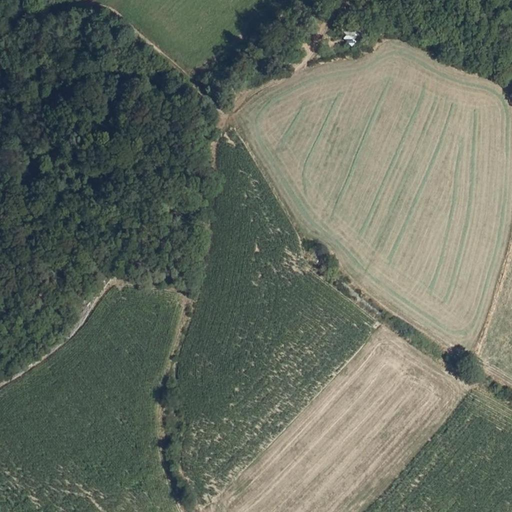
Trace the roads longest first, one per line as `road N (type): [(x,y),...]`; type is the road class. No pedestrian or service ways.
road 1 (track): [(204,511),(185,461),(178,381),(209,265),(221,141),(231,116)]
road 2 (track): [(511,383),(341,267),(327,243),(301,226),(230,119)]
